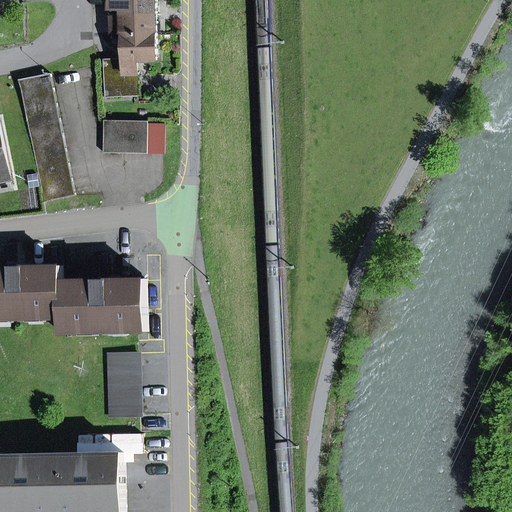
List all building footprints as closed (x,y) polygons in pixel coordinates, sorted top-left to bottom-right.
[(123,10),(123,15),(157,15),(157,0),(114,0),(114,10),(123,10)] [(124,35),(124,37),(158,35),(157,15),(123,15),(123,17),(113,18),(114,35),(124,35)] [(139,61),(158,61),(158,35),(124,37),(125,61),(105,62),(107,97),(126,96),(125,77),(140,77),(139,61)] [(52,74),(20,81),(23,97),(55,90),(52,74)] [(126,96),(141,95),(140,77),(125,77),(126,96)] [(55,90),(23,97),(26,112),(58,105),(55,90)] [(58,105),(26,112),(29,127),(61,120),(58,105)] [(61,120),(29,127),(32,142),(64,135),(61,120)] [(120,154),(120,121),(105,121),(105,153),(120,154)] [(134,154),(134,121),(120,121),(120,154),(134,154)] [(149,124),(149,122),(134,121),(134,154),(149,154),(149,124)] [(0,178),(11,176),(0,122),(0,178)] [(149,154),(165,155),(166,125),(149,124),(149,154)] [(64,135),(32,142),(35,157),(67,150),(64,135)] [(67,150),(35,157),(38,171),(70,165),(67,150)] [(70,165),(38,171),(41,186),(73,180),(70,165)] [(41,186),(44,202),(76,196),(73,180),(41,186)] [(64,283),(65,281),(65,266),(26,267),(16,268),(0,267),(0,317),(15,317),(15,320),(30,320),(29,316),(46,316),(46,320),(62,319),(63,318),(64,318),(63,283),(64,283)] [(150,332),(149,280),(121,280),(111,280),(65,281),(64,283),(63,283),(64,318),(63,318),(62,319),(63,334),(83,334),(82,330),(99,330),(99,333),(114,333),(114,330),(130,329),(130,333),(150,332)] [(111,418),(141,417),(140,354),(110,354),(111,418)] [(0,511),(127,511),(127,453),(0,455),(0,511)]
